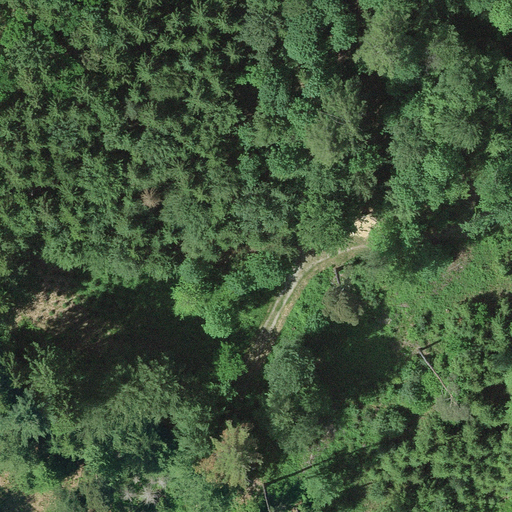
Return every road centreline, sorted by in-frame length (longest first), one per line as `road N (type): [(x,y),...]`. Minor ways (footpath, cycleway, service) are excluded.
road 1 (track): [(281,298),(0,224)]
road 2 (track): [(194,511),(281,298),(310,262)]
road 3 (track): [(310,262),(511,206)]
